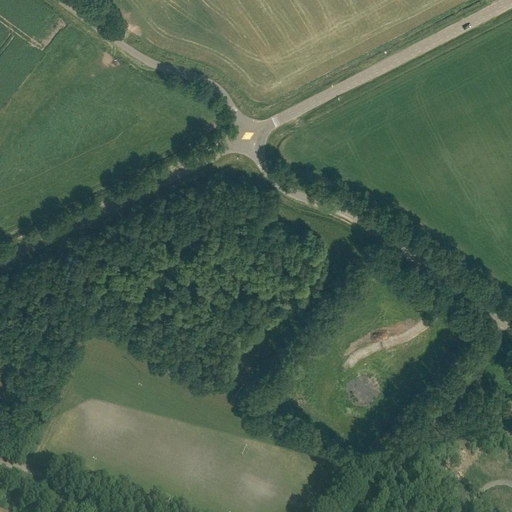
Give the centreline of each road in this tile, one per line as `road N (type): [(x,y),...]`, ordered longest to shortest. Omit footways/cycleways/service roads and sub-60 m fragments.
road 1 (unclassified): [(511,330),(379,232),(291,195),(268,174),(248,136)]
road 2 (tertiary): [(248,136),(511,4)]
road 3 (tertiary): [(0,262),(248,136)]
road 4 (unclassified): [(248,136),(221,94),(153,64),(59,0)]
road 5 (track): [(511,419),(429,457),(380,511)]
road 6 (track): [(457,289),(419,330),(348,365)]
road 7 (track): [(0,453),(60,474),(116,511)]
